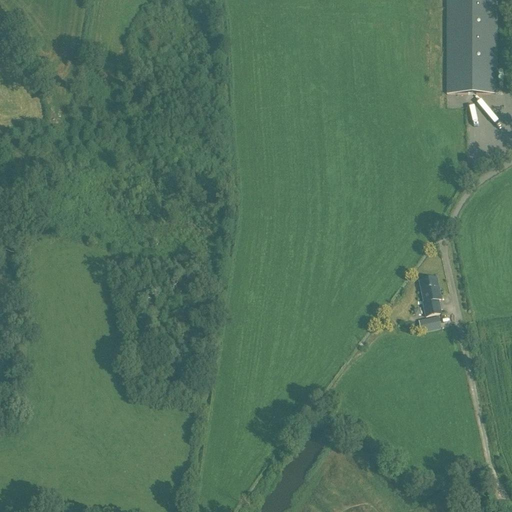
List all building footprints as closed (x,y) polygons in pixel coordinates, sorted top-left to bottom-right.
[(453,0),(453,95),(498,95),(498,0),(453,0)] [(436,279),(419,283),(424,304),(423,304),(426,318),(438,315),(435,302),(441,301),(436,279)] [(438,318),(419,322),(421,334),(441,330),(438,318)] [(452,333),(366,349),(378,411),(465,395),(459,364),(451,365),(449,356),(457,355),(452,333)] [(470,417),(392,432),(397,456),(470,442),(468,430),(472,429),(470,417)]
